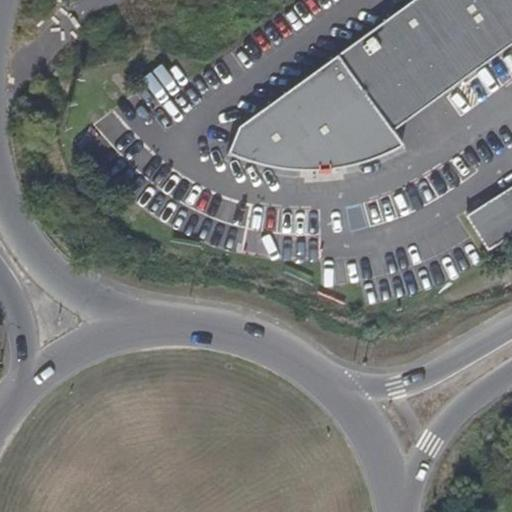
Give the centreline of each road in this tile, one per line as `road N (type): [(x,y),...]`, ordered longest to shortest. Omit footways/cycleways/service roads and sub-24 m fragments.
road 1 (trunk): [(146,326),(54,272),(14,218),(0,176)]
road 2 (secondary): [(511,329),(390,385),(310,373)]
road 3 (secondary): [(400,511),(450,418),(511,375)]
road 4 (secondary): [(310,373),(233,333),(146,326)]
road 5 (secondary): [(388,511),(368,445),(310,373)]
road 6 (secondary): [(146,326),(102,336),(25,382)]
